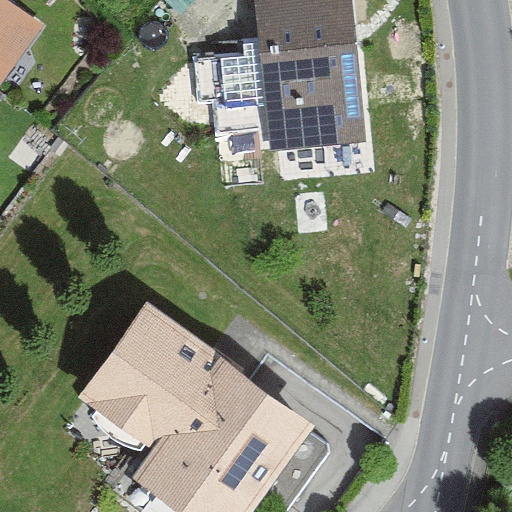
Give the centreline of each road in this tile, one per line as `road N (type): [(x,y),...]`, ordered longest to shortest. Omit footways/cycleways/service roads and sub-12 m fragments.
road 1 (tertiary): [(474,0),(482,214),(469,337)]
road 2 (tertiary): [(469,337),(443,465)]
